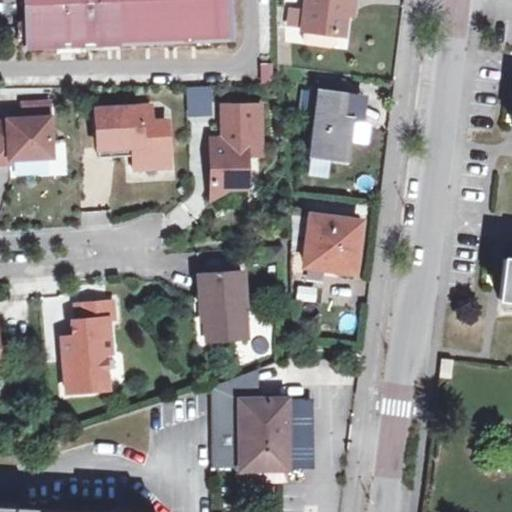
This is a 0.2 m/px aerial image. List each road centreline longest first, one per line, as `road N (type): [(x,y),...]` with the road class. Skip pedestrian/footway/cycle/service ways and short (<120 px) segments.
road 1 (tertiary): [(389,511),(455,0)]
road 2 (residential): [(0,266),(138,255)]
